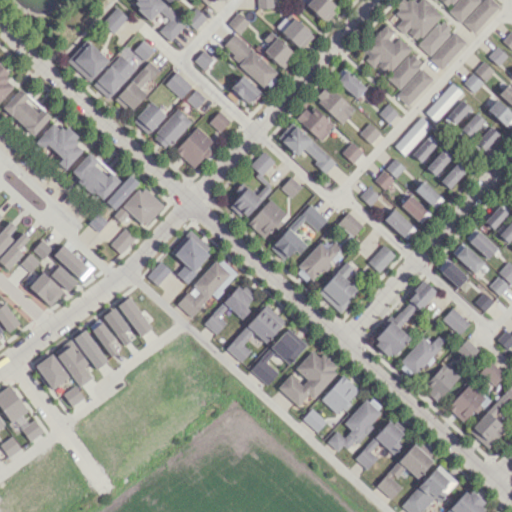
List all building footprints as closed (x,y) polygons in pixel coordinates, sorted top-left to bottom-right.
[(168,19),(158,29),(169,40),(184,24),(159,0),(130,0),(130,1),(149,18),(158,10),(168,19)] [(255,0),(256,8),(272,7),(271,0),(255,0)] [(336,7),(328,0),(308,0),(305,4),(323,21),(336,7)] [(440,14),(424,0),(417,0),(415,2),(412,0),(401,0),(392,10),(401,18),(396,24),(415,42),(440,14)] [(456,0),(447,11),(459,21),(478,0),(456,0)] [(497,5),(491,0),(481,0),(461,22),(473,32),(497,5)] [(112,32),(126,17),(115,6),(100,22),(112,32)] [(205,17),(194,7),(183,20),(194,29),(205,17)] [(226,23),(237,34),(248,22),(237,12),(226,23)] [(275,25),(298,49),(311,36),(289,13),(275,25)] [(428,55),(451,29),(440,18),(416,44),(428,55)] [(397,37),(392,42),(387,38),(393,31),(383,23),(361,49),(367,54),(363,59),(374,68),(379,62),(390,71),(410,48),(397,37)] [(263,49),(278,67),(292,54),(271,30),(262,39),(267,45),(263,49)] [(464,40),(451,30),(429,59),(441,69),(464,40)] [(501,40),(511,49),(511,47),(511,32),(509,30),(501,40)] [(262,85),(275,71),(233,33),(220,46),(262,85)] [(107,61),(86,39),(66,59),(87,81),(107,61)] [(142,60),(152,50),(141,40),(132,50),(142,60)] [(497,65),(506,56),(495,46),(486,55),(497,65)] [(212,58),(202,50),(193,60),(202,69),(212,58)] [(385,77),(397,88),(421,63),(409,52),(385,77)] [(91,84),(106,98),(134,68),(119,54),(91,84)] [(131,78),(141,87),(157,69),(148,61),(131,78)] [(472,71),(483,80),(492,70),(481,61),(472,71)] [(0,98),(12,86),(4,78),(8,73),(0,65),(0,98)] [(406,105),(431,78),(420,67),(395,95),(406,105)] [(354,98),(364,87),(345,69),(335,80),(354,98)] [(190,85),(174,71),(163,83),(179,97),(190,85)] [(471,90),(480,80),(471,71),(462,81),(471,90)] [(258,91),(241,74),(229,87),(246,103),(258,91)] [(129,111),(145,93),(130,80),(114,97),(129,111)] [(459,89),(449,81),(424,113),(433,120),(459,89)] [(511,88),(506,82),(497,91),(511,106),(511,88)] [(340,123),(352,110),(326,84),(313,97),(340,123)] [(1,107),(32,135),(49,116),(39,107),(18,88),(1,107)] [(184,99),(194,108),(204,98),(195,88),(184,99)] [(505,126),(511,119),(511,113),(495,97),(486,107),(505,126)] [(447,114),(452,120),(467,106),(462,100),(447,114)] [(131,120),(146,134),(164,114),(149,101),(131,120)] [(396,113),(386,103),(377,112),(386,123),(396,113)] [(333,125),(309,104),(296,119),(319,140),(333,125)] [(165,149),(190,121),(176,108),(151,136),(165,149)] [(218,131),(229,120),(218,110),(207,121),(218,131)] [(455,130),(464,138),(482,119),(474,111),(455,130)] [(429,125),(420,116),(392,145),(401,154),(429,125)] [(65,169),(81,149),(73,143),(78,136),(63,125),(60,129),(50,122),(34,142),(42,149),(45,144),(61,157),(57,163),(65,169)] [(358,133),(369,143),(379,132),(367,122),(358,133)] [(496,131),(486,123),(470,143),(480,151),(496,131)] [(300,149),(325,171),(334,162),(295,125),(281,141),(295,154),(300,149)] [(173,150),(192,167),(214,143),(195,126),(173,150)] [(418,161),(436,142),(428,134),(410,153),(418,161)] [(340,153),(351,162),(361,151),(349,142),(340,153)] [(451,156),(443,148),(424,166),(433,175),(451,156)] [(248,164),(260,175),(273,161),(261,151),(248,164)] [(119,180),(88,152),(69,172),(100,200),(119,180)] [(403,167),(392,158),(383,168),(394,177),(403,167)] [(439,180),(448,188),(465,169),(456,161),(439,180)] [(372,180),(383,189),(392,179),(381,170),(372,180)] [(104,200),(112,209),(137,183),(129,175),(104,200)] [(289,197),(300,186),(290,176),(279,186),(289,197)] [(433,208),(441,198),(421,180),(413,190),(433,208)] [(255,195),(246,186),(229,205),(243,218),(269,189),(264,184),(255,195)] [(119,222),(129,212),(143,226),(162,205),(140,185),(112,215),(119,222)] [(358,196),(368,205),(377,195),(367,186),(358,196)] [(399,204),(419,223),(428,213),(408,194),(399,204)] [(262,237),(284,213),(268,199),(246,223),(262,237)] [(482,220),(491,228),(509,209),(500,201),(482,220)] [(325,219),(308,203),(287,226),(293,231),(303,220),(315,231),(325,219)] [(405,239),(414,229),(392,208),(383,219),(405,239)] [(350,236),(361,225),(347,211),(336,222),(350,236)] [(511,214),(496,233),(506,242),(511,235),(511,214)] [(0,250),(12,238),(7,234),(15,226),(9,221),(0,230),(0,250)] [(297,253),(305,244),(287,227),(269,247),(283,259),(293,249),(297,253)] [(464,237),(486,258),(495,248),(473,227),(464,237)] [(134,237),(123,228),(108,244),(119,254),(134,237)] [(183,281),(211,250),(188,230),(169,250),(184,263),(175,273),(183,281)] [(17,249),(27,237),(21,232),(0,255),(0,263),(7,269),(21,253),(17,249)] [(41,258),(50,247),(40,239),(31,250),(41,258)] [(313,281),(342,249),(333,241),(326,248),(318,241),(296,266),(313,281)] [(482,262),(460,242),(450,252),(473,273),(482,262)] [(366,261),(378,271),(393,254),(381,244),(366,261)] [(28,272),(37,261),(28,253),(19,263),(28,272)] [(191,286),(198,292),(192,298),(186,292),(175,303),(190,316),(211,293),(215,296),(235,273),(217,257),(191,286)] [(435,268),(457,287),(466,276),(445,257),(435,268)] [(145,275),(155,285),(169,270),(159,261),(145,275)] [(496,272),(508,283),(511,278),(511,266),(506,261),(496,272)] [(75,281),(57,264),(48,274),(67,290),(75,281)] [(316,291),(338,312),(358,291),(336,270),(316,291)] [(27,286),(48,306),(62,291),(41,271),(27,286)] [(487,286),(498,295),(506,285),(496,276),(487,286)] [(390,317),(400,326),(433,290),(423,281),(390,317)] [(202,322),(214,334),(225,322),(218,316),(226,306),(241,319),(249,310),(244,305),(251,298),(236,285),(202,322)] [(473,303),(484,311),(492,300),(480,292),(473,303)] [(116,304),(138,335),(150,327),(127,296),(116,304)] [(18,323),(0,299),(0,322),(7,332),(18,323)] [(283,321),(264,304),(224,347),(240,361),(249,351),(241,344),(253,332),(264,342),(283,321)] [(102,314),(122,345),(129,340),(123,331),(127,329),(113,307),(102,314)] [(468,323),(451,307),(440,318),(457,334),(468,323)] [(117,351),(98,319),(88,324),(108,356),(117,351)] [(408,338),(391,321),(371,341),(388,358),(408,338)] [(305,345),(287,327),(248,368),(265,384),(277,372),(265,361),(274,351),(287,364),(305,345)] [(105,361),(84,328),(73,336),(94,369),(105,361)] [(504,329),(495,339),(506,349),(511,342),(511,332),(510,335),(504,329)] [(413,373),(443,342),(436,335),(428,343),(421,336),(399,359),(413,373)] [(466,360),(477,350),(466,338),(455,348),(466,360)] [(76,386),(90,378),(83,365),(84,365),(72,344),(57,353),(76,386)] [(311,398),(336,370),(311,348),(293,368),(305,378),(300,384),(288,374),(276,387),(296,405),(306,394),(311,398)] [(34,363),(48,388),(66,378),(52,353),(34,363)] [(503,373),(488,360),(478,372),(493,385),(503,373)] [(421,386),(436,399),(457,377),(443,363),(421,386)] [(358,390),(341,375),(319,399),(336,414),(358,390)] [(487,448),(504,428),(492,416),(508,398),(511,402),(511,381),(468,431),(487,448)] [(445,406),(463,423),(485,399),(468,382),(445,406)] [(0,389),(0,408),(9,422),(26,411),(8,384),(0,389)] [(70,406),(82,397),(73,385),(61,393),(70,406)] [(342,422),(350,430),(342,438),(334,431),(325,441),(336,450),(341,444),(348,450),(371,425),(369,423),(379,412),(364,398),(342,422)] [(300,418),(315,431),(325,421),(310,408),(300,418)] [(18,425),(28,441),(41,432),(31,416),(18,425)] [(368,451),(378,441),(389,452),(405,436),(397,428),(398,427),(389,419),(353,457),(365,469),(376,458),(368,451)] [(19,449),(10,436),(0,442),(0,446),(7,456),(19,449)] [(431,461),(412,443),(375,484),(390,498),(401,486),(394,479),(404,467),(416,478),(431,461)] [(438,501),(456,481),(437,464),(399,505),(407,511),(418,511),(433,497),(438,501)] [(466,488),(444,511),(477,511),(484,505),(466,488)]
